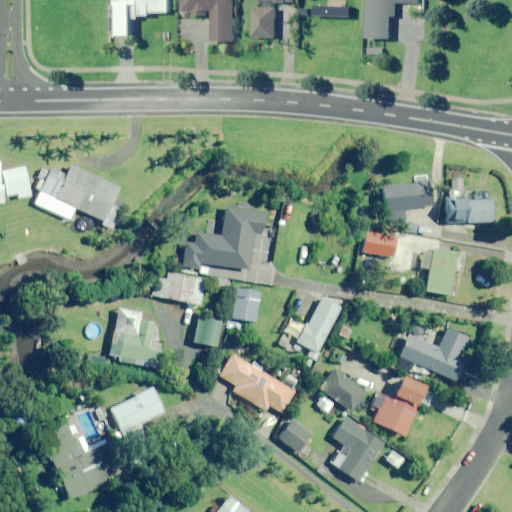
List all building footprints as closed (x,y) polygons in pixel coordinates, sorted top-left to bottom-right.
[(133,36),(133,20),(142,20),(142,16),(154,16),(154,13),(171,12),(170,0),(116,0),(117,7),(119,7),(120,36),(133,36)] [(183,0),(184,11),(192,11),(192,18),(214,17),(215,43),(237,42),(235,0),(183,0)] [(369,0),(369,38),(393,39),(394,17),(398,17),(399,3),(422,4),(422,0),(369,0)] [(280,9),(257,7),(255,37),(278,38),(280,9)] [(65,175),(49,168),(47,173),(37,169),(34,176),(43,180),(32,205),(68,221),(73,209),(100,222),(98,226),(108,230),(117,210),(109,206),(117,188),(69,166),(65,175)] [(15,200),(28,199),(24,168),(1,171),(4,196),(15,195),(15,200)] [(473,192),(473,202),(460,202),(460,179),(449,179),(449,190),(446,190),(446,223),(490,223),(490,201),(490,192),(473,192)] [(431,207),(427,182),(380,188),(385,226),(403,223),(402,211),(431,207)] [(263,212),(223,207),(219,237),(192,234),(190,255),(180,254),(179,267),(196,270),(196,264),(248,271),(253,235),(260,235),(263,212)] [(415,233),(414,222),(403,223),(404,234),(415,233)] [(389,257),(392,237),(363,233),(360,253),(389,257)] [(455,254),(422,248),(417,276),(425,277),(423,292),(447,296),(455,254)] [(202,281),(165,273),(163,281),(152,278),(149,296),(197,306),(202,281)] [(258,293),(234,289),(229,318),(253,323),(258,293)] [(295,343),(308,350),(305,356),(314,361),(318,355),(314,353),(338,309),(320,299),(295,343)] [(139,313),(115,310),(108,357),(117,358),(116,363),(154,369),(159,342),(148,340),(151,324),(137,322),(139,313)] [(218,322),(196,319),(192,344),(214,347),(218,322)] [(465,338),(444,330),(437,347),(406,334),(396,357),(453,382),(463,360),(457,358),(465,338)] [(249,367),(230,356),(217,377),(234,387),(231,392),(263,411),(266,406),(279,413),(292,392),(258,372),(260,368),(251,363),(249,367)] [(383,374),(366,365),(362,372),(378,382),(383,374)] [(363,393),(333,371),(319,390),(349,412),(363,393)] [(424,388),(401,378),(392,397),(384,394),(371,423),(402,437),(424,388)] [(161,413),(149,389),(107,409),(119,434),(161,413)] [(331,404),(319,396),(313,406),(325,414),(331,404)] [(275,415),(268,411),(260,424),(268,428),(275,415)] [(382,444),(344,419),(331,439),(348,451),(336,469),(357,482),(382,444)] [(309,437),(290,423),(276,441),(296,455),(309,437)] [(70,426),(64,428),(63,425),(45,433),(56,460),(53,462),(68,499),(106,484),(98,464),(109,460),(103,445),(89,451),(83,436),(75,439),(70,426)] [(401,459),(389,452),(383,461),(395,468),(401,459)] [(245,511),(227,497),(214,511),(245,511)]
